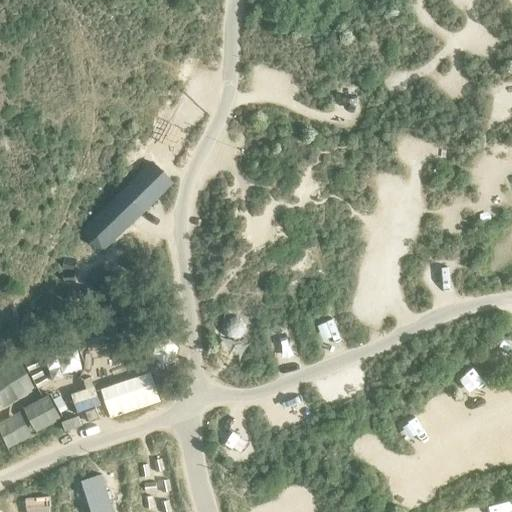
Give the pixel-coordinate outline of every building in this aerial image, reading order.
[(103,251),(175,186),(153,160),(83,228),(89,245),(103,251)] [(225,320),(224,347),(241,348),(242,321),(225,320)] [(0,367),(0,404),(37,389),(24,358),(0,367)] [(469,388),(482,378),(473,364),(459,374),(469,388)] [(101,386),(111,416),(161,399),(151,369),(101,386)] [(76,409),(98,404),(94,385),(72,390),(76,409)] [(34,429),(60,420),(51,394),(25,402),(34,429)] [(280,408),(290,424),(309,412),(299,396),(280,408)] [(22,409),(0,418),(0,432),(5,447),(32,436),(22,409)] [(114,511),(102,473),(81,480),(91,511),(114,511)] [(26,496),(27,511),(51,511),(51,495),(26,496)]
